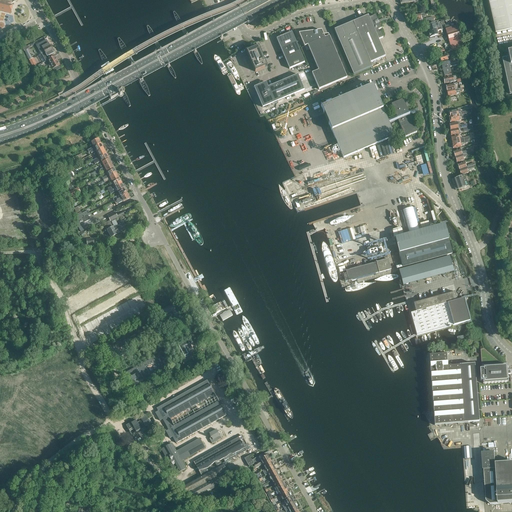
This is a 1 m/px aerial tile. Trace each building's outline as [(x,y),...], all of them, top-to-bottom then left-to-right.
[(0,0),(0,10),(11,14),(13,6),(10,6),(11,3),(0,0)] [(511,0),(488,0),(495,33),(511,29),(511,0)] [(368,16),(353,22),(334,30),(353,75),(372,67),(371,65),(370,63),(385,56),(382,48),(381,46),(380,44),(379,42),(379,41),(378,40),(383,38),(381,32),(379,33),(378,30),(381,29),(378,21),(376,15),(369,18),(368,16)] [(210,20),(215,29),(221,39),(224,37),(214,18),(210,20)] [(427,29),(428,32),(440,28),(439,26),(435,27),(434,24),(426,26),(427,27),(426,27),(426,29),(427,29)] [(445,29),(450,44),(452,51),(463,48),(461,41),(456,26),(445,29)] [(440,28),(428,32),(429,34),(428,35),(429,37),(430,37),(430,38),(438,35),(437,32),(441,31),(440,28)] [(299,33),(305,47),(308,45),(318,70),(312,73),(319,90),(347,78),(329,36),(325,38),(322,30),(317,31),(317,32),(314,32),(314,31),(299,33)] [(184,34),(194,53),(197,51),(187,32),(184,34)] [(292,32),(278,38),(279,40),(277,41),(289,69),(305,63),(292,32)] [(42,47),(45,52),(51,49),(49,44),(42,47)] [(161,46),(158,48),(168,67),(171,65),(161,46)] [(267,67),(259,46),(247,52),(255,72),(267,67)] [(46,61),(47,60),(53,57),(52,55),(54,54),(51,49),(45,52),(45,53),(43,54),(46,61)] [(511,51),(508,53),(509,57),(502,59),(509,94),(511,93),(511,51)] [(439,57),(441,62),(448,60),(447,57),(452,56),(451,53),(439,57)] [(47,60),(50,65),(57,61),(56,59),(56,58),(56,57),(55,57),(55,56),(53,57),(47,60)] [(57,61),(50,65),(48,66),(49,68),(51,67),(52,69),(53,69),(54,72),(61,68),(60,65),(60,64),(59,63),(58,63),(57,61)] [(441,63),(443,70),(450,68),(450,67),(458,65),(458,62),(449,64),(448,61),(441,63)] [(131,65),(135,73),(139,80),(139,81),(140,81),(142,79),(143,79),(143,78),(135,63),(134,62),(133,63),(131,64),(131,65)] [(450,68),(443,70),(445,77),(449,76),(448,73),(451,73),(450,68)] [(124,90),(122,86),(115,74),(115,73),(114,73),(102,80),(101,80),(101,81),(109,97),(109,98),(109,99),(109,100),(110,100),(111,100),(116,97),(118,95),(119,96),(120,96),(121,96),(122,95),(123,95),(123,93),(123,92),(124,91),(124,90)] [(264,83),(254,87),(263,108),(305,90),(298,75),(268,87),(267,84),(264,85),(264,83)] [(394,137),(389,124),(388,121),(373,85),(322,107),(336,141),(343,158),(394,137)] [(462,88),(447,91),(447,94),(447,96),(448,96),(448,97),(456,95),(455,92),(459,91),(462,91),(462,88)] [(466,114),(450,117),(451,119),(450,120),(451,122),(451,123),(459,121),(458,118),(467,116),(466,114)] [(91,142),(94,147),(101,143),(100,141),(99,139),(98,139),(97,140),(91,142)] [(468,140),(451,143),(452,147),(453,148),(453,149),(461,147),(460,144),(468,142),(468,140)] [(101,143),(94,147),(88,150),(89,153),(90,152),(91,154),(96,151),(96,152),(103,148),(103,147),(102,146),(102,145),(101,143)] [(96,158),(96,159),(99,157),(106,154),(105,151),(104,149),(97,153),(98,156),(95,158),(95,159),(96,158)] [(473,152),(455,157),(457,163),(464,161),(463,157),(470,155),(471,157),(474,156),(473,152)] [(101,161),(101,162),(109,158),(108,158),(109,157),(108,156),(107,156),(106,154),(99,157),(96,159),(93,160),(95,164),(101,161)] [(101,164),(103,168),(111,164),(110,162),(111,161),(110,160),(109,159),(102,163),(101,164)] [(417,162),(406,166),(410,175),(420,172),(417,162)] [(457,165),(459,170),(473,166),(473,165),(475,165),(475,162),(471,163),(471,164),(466,166),(465,162),(457,165)] [(111,164),(103,168),(101,170),(102,171),(105,169),(107,172),(114,168),(114,167),(113,166),(111,164)] [(473,166),(459,170),(461,176),(468,173),(467,170),(474,168),(473,166)] [(103,178),(104,180),(117,174),(116,172),(116,171),(115,170),(114,169),(107,173),(108,175),(103,178)] [(117,174),(104,180),(105,183),(111,180),(112,182),(119,178),(119,177),(118,176),(117,174)] [(454,179),(458,190),(466,187),(462,176),(454,179)] [(108,189),(109,191),(122,184),(121,182),(121,181),(120,180),(120,179),(113,183),(114,185),(108,189)] [(309,206),(341,197),(339,191),(340,191),(340,189),(342,188),(341,185),(337,186),(336,183),(308,190),(310,198),(307,198),(309,206)] [(122,184),(109,191),(110,193),(116,190),(117,192),(125,188),(124,188),(125,187),(124,186),(123,186),(122,184)] [(113,200),(114,201),(127,194),(126,192),(127,191),(126,190),(125,190),(125,189),(118,193),(120,196),(113,200)] [(127,194),(114,201),(116,205),(123,202),(130,199),(130,198),(129,196),(127,194)] [(81,218),(81,219),(88,215),(90,213),(88,210),(82,214),(81,212),(76,215),(79,220),(81,218)] [(111,221),(115,228),(116,228),(118,233),(127,229),(123,221),(119,224),(120,226),(119,227),(115,219),(118,218),(126,214),(124,211),(116,215),(115,213),(108,216),(111,221)] [(95,220),(98,224),(107,220),(105,215),(95,220)] [(116,228),(115,228),(114,229),(110,221),(105,224),(112,237),(117,234),(118,233),(116,228)] [(444,225),(434,227),(428,229),(395,238),(403,267),(452,254),(444,225)] [(355,268),(364,265),(362,258),(353,261),(355,268)] [(388,260),(376,263),(379,273),(391,270),(388,260)] [(379,273),(376,263),(346,271),(348,281),(379,273)] [(239,312),(225,288),(219,291),(233,315),(239,312)] [(414,303),(416,312),(457,300),(455,292),(414,303)] [(116,308),(85,326),(93,341),(123,323),(122,322),(148,307),(141,294),(122,305),(124,309),(118,312),(116,308)] [(457,300),(416,312),(411,313),(417,335),(470,321),(464,299),(457,300)] [(171,312),(162,317),(169,330),(178,325),(171,312)] [(146,326),(109,346),(116,359),(153,338),(146,326)] [(187,340),(177,345),(184,358),(194,352),(187,340)] [(502,365),(484,349),(480,350),(482,369),(479,369),(480,381),(483,381),(483,384),(508,382),(508,375),(511,375),(510,371),(507,372),(507,365),(502,365)] [(162,354),(124,374),(131,387),(169,366),(162,354)] [(446,354),(429,356),(434,425),(479,422),(474,364),(459,366),(453,366),(452,362),(447,363),(446,354)] [(221,406),(207,380),(156,408),(158,411),(155,413),(159,421),(162,419),(168,430),(166,432),(169,438),(172,437),(176,443),(210,424),(211,426),(212,426),(214,425),(212,423),(226,415),(224,411),(227,410),(224,404),(221,406)] [(149,413),(126,426),(131,435),(154,422),(149,413)] [(209,439),(212,444),(220,439),(219,437),(219,436),(219,437),(220,436),(216,429),(216,430),(209,434),(209,433),(210,436),(209,436),(210,438),(209,439)] [(246,450),(248,449),(246,445),(243,440),(241,436),(238,437),(193,462),(201,476),(182,486),(187,495),(189,493),(191,497),(193,498),(222,482),(219,476),(221,475),(222,475),(223,474),(224,474),(225,473),(227,472),(222,464),(246,451),(246,450)] [(204,448),(199,439),(176,452),(172,444),(162,449),(176,474),(185,469),(181,461),(204,448)] [(467,458),(473,457),(473,453),(475,453),(474,446),(464,446),(465,451),(467,451),(467,458)] [(498,463),(496,464),(495,452),(482,453),(483,470),(484,470),(486,501),(490,505),(501,504),(501,505),(511,503),(511,461),(498,463)] [(260,466),(263,465),(270,460),(268,455),(267,455),(266,453),(257,457),(259,460),(260,460),(262,462),(254,466),(255,466),(253,467),(254,469),(256,469),(257,468),(260,466)] [(249,456),(244,458),(249,467),(253,464),(249,456)] [(264,466),(266,470),(273,466),(270,460),(263,465),(264,466)] [(266,476),(276,471),(273,466),(266,470),(263,471),(266,476)] [(270,477),(271,480),(279,476),(276,471),(266,476),(267,478),(270,477)] [(271,480),(274,485),(282,481),(279,476),(271,480)] [(274,485),(277,490),(285,486),(282,481),(274,485)] [(277,490),(280,496),(287,491),(285,486),(277,490)] [(287,491),(280,496),(283,501),(290,497),(287,491)] [(284,505),(285,507),(294,503),(291,497),(284,501),(286,504),(284,505)] [(288,508),(290,511),(296,508),(294,503),(285,507),(286,509),(288,508)]
